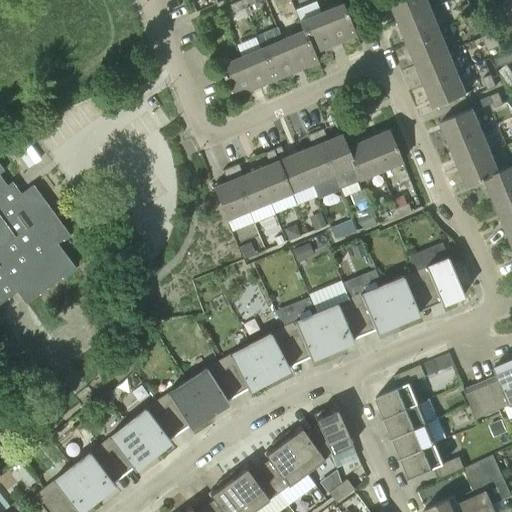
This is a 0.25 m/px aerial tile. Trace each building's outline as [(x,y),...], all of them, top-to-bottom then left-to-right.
[(245,7),(241,0),(239,0),(230,4),(234,12),(245,7)] [(390,0),(399,21),(431,8),(427,0),(390,0)] [(321,12),(335,44),(357,35),(343,2),(321,12)] [(463,6),(468,18),(475,15),(470,4),(463,6)] [(431,8),(399,21),(408,43),(439,30),(431,8)] [(210,12),(198,18),(202,26),(214,21),(210,12)] [(335,44),(321,12),(299,21),(303,30),(313,53),(315,52),(335,44)] [(475,15),(468,18),(473,30),(480,27),(475,15)] [(283,38),(296,70),(318,61),(315,52),(313,53),(303,30),(283,38)] [(439,30),(408,43),(417,64),(448,51),(439,30)] [(489,50),(500,45),(495,31),(484,36),(489,50)] [(262,47),(275,79),(296,70),(283,38),(262,47)] [(241,56),(254,88),(275,79),(262,47),(241,56)] [(448,51),(417,64),(426,85),(457,72),(448,51)] [(254,88),(241,56),(219,65),(232,97),(254,88)] [(457,72),(426,85),(435,107),(466,94),(457,72)] [(488,90),(496,87),(492,75),(484,78),(488,90)] [(504,104),(499,92),(474,102),(477,109),(495,102),(497,107),(504,104)] [(450,143),(481,130),(472,109),(441,122),(450,143)] [(355,164),(348,146),(342,133),(327,139),(323,128),(315,131),(333,174),(339,188),(359,179),(353,165),(355,164)] [(367,138),(380,170),(402,161),(389,129),(367,138)] [(481,130),(450,143),(459,164),(490,151),(481,130)] [(333,174),(315,131),(307,135),(312,145),(298,151),(312,183),(333,174)] [(380,170),(367,138),(348,146),(355,164),(353,165),(359,179),(380,170)] [(312,183),(298,151),(285,156),(281,146),(273,149),(291,192),(312,183)] [(291,192),(273,149),(265,153),(269,163),(256,168),(270,200),(291,192)] [(490,151),(459,164),(468,186),(485,179),(499,173),(490,151)] [(270,200),(256,168),(243,174),(238,163),(231,166),(249,209),(270,200)] [(0,321),(2,320),(0,316),(0,302),(17,291),(26,303),(75,267),(57,243),(69,234),(33,184),(21,193),(12,181),(7,185),(0,175),(0,172),(4,170),(0,164),(0,321)] [(249,209),(231,166),(223,170),(227,181),(213,186),(227,219),(249,209)] [(511,167),(499,173),(485,179),(494,200),(511,192),(511,167)] [(511,192),(494,200),(502,221),(511,217),(511,192)] [(366,197),(356,201),(360,210),(369,206),(366,197)] [(396,208),(400,216),(411,211),(408,203),(396,208)] [(400,216),(396,208),(385,213),(388,221),(400,216)] [(363,227),(375,223),(369,209),(357,214),(356,220),(363,227)] [(315,229),(326,224),(321,211),(310,215),(315,229)] [(511,217),(502,221),(511,242),(511,241),(511,217)] [(296,224),(285,229),(289,240),(301,235),(296,224)] [(283,232),(274,236),(278,244),(287,241),(283,232)] [(239,246),(244,258),(257,253),(252,241),(239,246)] [(308,242),(292,249),(297,261),(313,254),(308,242)] [(414,270),(427,300),(438,295),(440,302),(467,291),(466,289),(462,291),(448,256),(414,270)] [(381,284),(397,320),(418,311),(416,304),(427,300),(414,270),(381,284)] [(348,298),(361,327),(372,322),(375,329),(397,320),(381,284),(348,298)] [(316,312),(331,347),(353,338),(350,332),(361,327),(348,298),(316,312)] [(283,326),(296,354),(306,350),(309,356),(331,347),(316,312),(283,326)] [(250,343),(268,377),(289,366),(285,360),(296,354),(283,326),(272,331),(250,343)] [(218,360),(233,387),(243,382),(247,388),(268,377),(250,343),(218,360)] [(429,375),(457,368),(453,352),(425,358),(429,375)] [(187,380),(208,412),(228,399),(224,393),(233,387),(218,360),(207,366),(187,380)] [(511,401),(511,360),(496,367),(495,366),(494,366),(499,378),(489,383),(499,407),(511,401)] [(385,417),(419,402),(410,381),(426,375),(421,363),(393,375),(394,376),(399,374),(403,384),(376,396),(385,415),(384,416),(385,417)] [(156,400),(174,425),(184,419),(188,425),(208,412),(187,380),(156,400)] [(499,407),(489,383),(477,387),(488,412),(499,407)] [(488,412),(477,387),(467,392),(465,386),(464,387),(476,417),(488,412)] [(127,422),(151,452),(170,438),(165,432),(174,425),(156,400),(147,406),(127,422)] [(419,402),(385,417),(393,435),(392,436),(393,437),(394,437),(427,422),(419,402)] [(313,413),(317,423),(331,453),(352,444),(336,407),(326,412),(324,408),(313,413)] [(502,418),(490,424),(494,435),(507,430),(502,418)] [(99,443),(119,469),(128,461),(132,467),(151,452),(127,422),(99,443)] [(427,422),(394,437),(402,455),(401,456),(401,457),(402,456),(436,442),(427,422)] [(280,436),(306,471),(331,453),(317,423),(305,432),(301,426),(292,433),(289,430),(280,436)] [(259,465),(278,491),(306,471),(280,436),(271,443),(274,446),(264,452),(269,458),(259,465)] [(436,442),(402,456),(410,475),(409,476),(410,477),(437,466),(442,476),(437,479),(464,467),(459,456),(444,462),(436,442)] [(71,465),(95,496),(114,482),(109,476),(119,469),(99,443),(71,465)] [(425,511),(475,511),(495,503),(510,497),(492,455),(464,467),(475,495),(457,503),(454,496),(424,509),(425,511)] [(43,487),(62,511),(72,505),(76,511),(95,496),(71,465),(43,487)] [(225,476),(251,511),(278,491),(259,465),(250,472),(246,466),(236,473),(234,470),(225,476)] [(204,506),(208,511),(250,511),(251,511),(225,476),(216,483),(218,486),(209,493),(213,499),(204,506)] [(328,491),(335,501),(354,488),(346,478),(328,491)] [(62,511),(43,487),(31,496),(43,511),(62,511)] [(495,503),(475,511),(493,511),(494,511),(498,510),(495,503)]
